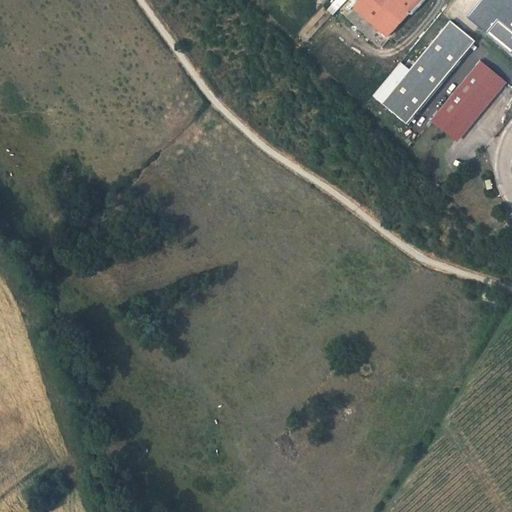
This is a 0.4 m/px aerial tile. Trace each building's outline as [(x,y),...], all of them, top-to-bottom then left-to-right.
[(401,23),(376,0),(363,0),(347,17),(379,47),(401,23)] [(426,0),(376,0),(401,23),(410,14),(412,16),(426,0)] [(511,0),(482,0),(467,18),(511,54),(511,0)] [(471,36),(452,21),(402,82),(384,104),(409,125),(461,60),(455,55),(471,36)] [(461,60),(477,41),(471,36),(455,55),(461,60)] [(456,139),(504,80),(481,61),(432,120),(456,139)] [(384,104),(402,82),(392,75),(375,97),(384,104)]
